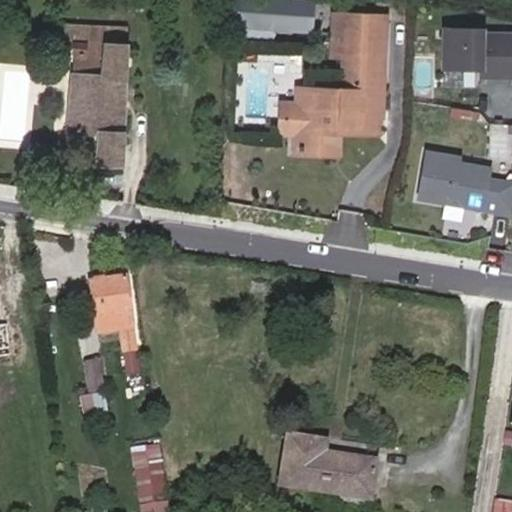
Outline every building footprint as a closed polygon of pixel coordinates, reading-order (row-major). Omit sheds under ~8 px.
[(322,14),(242,8),(239,56),(280,60),(282,45),(320,49),(322,14)] [(126,24),(67,20),(65,39),(76,40),(67,126),(99,128),(97,159),(122,161),(130,25),(126,24)] [(342,29),(340,52),(339,68),(352,69),(350,108),(311,106),(311,123),(293,122),(291,146),(303,148),(318,149),(317,168),(342,169),(343,145),(372,147),(373,126),(386,127),(390,64),(391,33),(342,29)] [(511,39),(488,39),(488,35),(449,34),(449,74),(487,75),(487,82),(511,82),(511,39)] [(511,123),(486,123),(485,153),(511,154),(511,143),(511,123)] [(384,147),(386,127),(373,126),(372,147),(384,147)] [(302,167),(317,168),(318,149),(303,148),(302,167)] [(468,170),(435,164),(426,210),(456,216),(457,211),(463,212),(467,218),(511,226),(511,194),(496,192),(498,181),(467,175),(468,170)] [(123,278),(88,283),(96,334),(118,330),(125,375),(138,373),(123,278)] [(98,360),(82,362),(87,394),(103,391),(98,360)] [(102,393),(80,396),(82,410),(92,408),(95,425),(107,424),(102,393)] [(326,436),(288,430),(281,480),(370,495),(375,456),(324,447),(326,436)] [(135,511),(162,511),(163,456),(136,455),(135,511)] [(511,511),(511,494),(495,492),(492,511),(511,511)]
